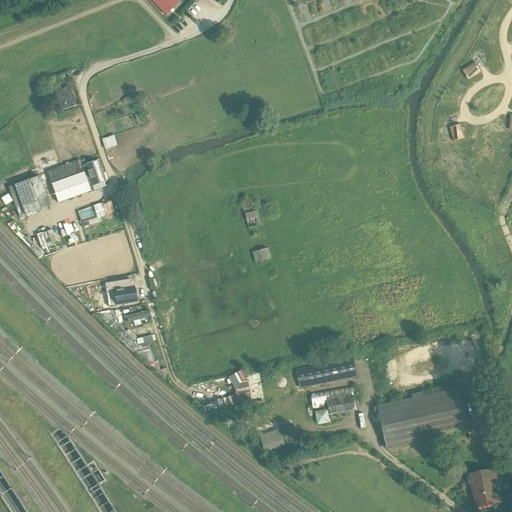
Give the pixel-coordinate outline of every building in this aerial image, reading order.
[(150,0),(165,15),(178,2),(175,0),(150,0)] [(481,72),(475,63),(462,70),(468,80),(481,72)] [(55,92),(59,91),(61,90),(57,79),(51,82),(55,92)] [(55,92),(58,100),(61,110),(76,105),(69,87),(65,89),(65,88),(61,90),(59,91),(55,92)] [(250,111),(250,112),(252,117),(256,115),(258,122),(269,119),(266,107),(260,108),(260,107),(254,108),(254,110),(250,111)] [(46,112),(48,117),(56,114),(54,109),(46,112)] [(465,138),(460,124),(450,128),(454,142),(465,138)] [(114,135),(103,138),(105,148),(117,145),(114,135)] [(81,166),(79,161),(79,160),(47,172),(58,203),(90,191),(89,187),(105,181),(98,161),(81,166)] [(39,176),(8,187),(19,217),(39,210),(43,209),(50,206),(39,176)] [(241,202),(246,220),(248,229),(261,225),(254,198),(241,202)] [(115,212),(110,201),(101,204),(105,216),(115,212)] [(55,240),(56,242),(61,241),(58,223),(49,225),(51,234),(39,236),(40,243),(55,240)] [(32,245),(24,236),(20,239),(29,248),(32,245)] [(43,254),(33,244),(32,245),(29,248),(38,258),(43,254)] [(253,253),(256,263),(270,259),(267,248),(253,253)] [(135,296),(133,287),(131,287),(130,279),(105,284),(108,307),(136,302),(136,301),(137,301),(137,296),(135,296)] [(139,320),(149,317),(147,311),(126,316),(128,323),(133,321),(134,326),(141,325),(139,320)] [(137,338),(139,347),(149,345),(148,341),(155,339),(154,334),(137,338)] [(154,362),(151,351),(135,355),(168,382),(166,369),(161,370),(158,361),(154,362)] [(297,370),(301,389),(358,377),(354,358),(297,370)] [(229,376),(234,386),(249,378),(244,368),(229,376)] [(353,387),(311,394),(313,409),(328,406),(328,410),(316,412),(318,425),(331,423),(330,420),(351,416),(350,411),(357,410),(355,402),(353,387)] [(377,406),(387,449),(450,435),(451,440),(461,438),(461,437),(469,435),(468,431),(459,388),(424,396),(423,392),(411,395),(412,398),(377,406)] [(68,461),(52,435),(61,429),(78,455),(95,481),(112,509),(113,511),(116,511),(114,508),(99,485),(101,484),(106,481),(103,476),(93,460),(86,465),(79,453),(62,427),(60,428),(59,428),(51,434),(49,435),(67,462),(84,488),(98,511),(100,511),(85,487),(68,461)] [(262,443),(264,452),(284,446),(281,437),(262,443)] [(0,472),(23,508),(25,511),(28,511),(25,507),(0,469),(0,468),(0,496),(10,511),(12,511),(0,492),(0,472)] [(466,475),(468,486),(471,486),(476,509),(503,503),(496,469),(466,475)]
